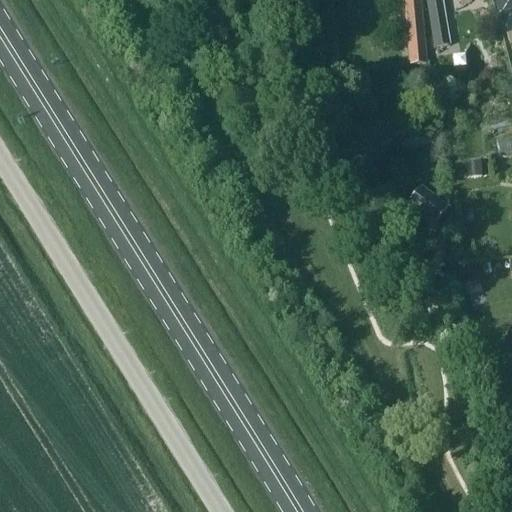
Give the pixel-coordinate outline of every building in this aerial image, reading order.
[(408,43),(426,41),(422,0),(404,0),(408,43)] [(427,0),(434,50),(449,48),(442,0),(427,0)] [(511,0),(495,0),(499,16),(511,12),(511,0)] [(376,144),(377,153),(385,152),(384,144),(376,144)] [(484,180),(483,163),(464,164),(465,181),(484,180)] [(422,188),(407,208),(434,228),(449,209),(422,188)]
